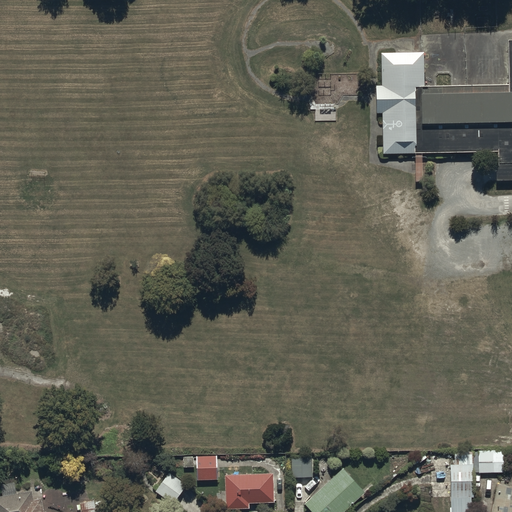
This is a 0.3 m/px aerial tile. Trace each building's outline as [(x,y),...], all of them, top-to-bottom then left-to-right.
[(509,84),(424,86),(423,52),(381,53),(382,85),(376,85),(376,113),(383,112),(384,154),(498,152),(499,182),(511,181),(511,38),(508,39),(509,84)] [(475,499),(474,472),(504,471),(503,449),(456,450),(456,465),(451,465),(452,511),(472,511),(472,499),(475,499)] [(218,480),(217,455),(185,456),(185,468),(198,468),(198,480),(218,480)] [(313,457),(292,457),(292,477),(313,477),(313,457)] [(343,511),(365,492),(342,468),(304,503),(312,511),(343,511)] [(187,484),(168,472),(155,491),(174,504),(187,484)] [(274,474),(224,474),(225,508),(250,508),(249,503),(274,503),(274,474)] [(0,511),(43,511),(41,499),(33,500),(31,491),(16,494),(14,482),(0,484),(0,485),(2,495),(0,495),(0,511)] [(511,511),(511,485),(498,483),(492,511),(511,511)] [(96,511),(94,501),(82,503),(83,511),(96,511)]
